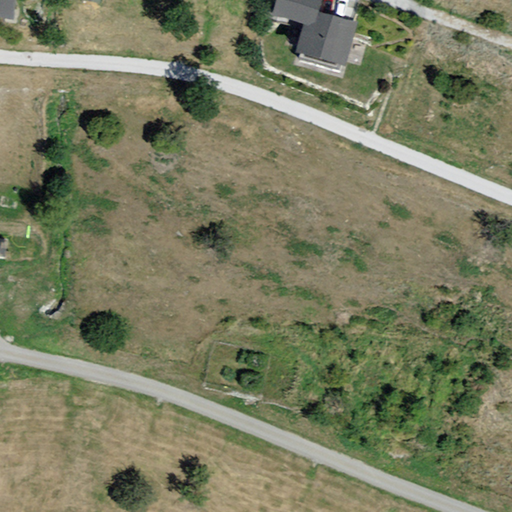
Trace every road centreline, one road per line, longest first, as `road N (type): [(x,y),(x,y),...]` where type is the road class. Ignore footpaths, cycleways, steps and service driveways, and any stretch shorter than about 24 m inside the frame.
road 1 (unclassified): [(0,55),(204,77),(511,197)]
road 2 (unclassified): [(0,351),(144,384),(467,511)]
road 3 (unclassified): [(511,43),(391,0)]
